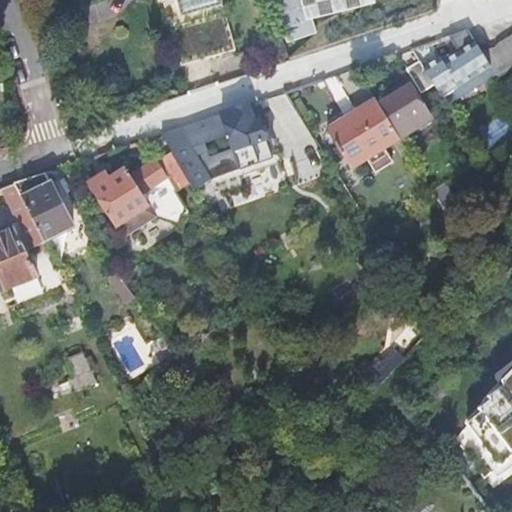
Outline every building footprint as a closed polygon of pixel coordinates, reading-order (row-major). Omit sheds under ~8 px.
[(160,0),(180,65),(234,49),(219,0),(160,0)] [(465,32),(447,38),(457,54),(450,56),(436,60),(426,45),(410,50),(418,63),(432,84),(439,95),(441,99),(489,69),(481,56),(471,41),(465,32)] [(511,36),(481,56),(489,69),(497,82),(511,71),(511,36)] [(447,38),(442,40),(450,56),(457,54),(447,38)] [(432,84),(418,63),(407,70),(421,91),(432,84)] [(488,73),(485,75),(489,83),(493,81),(488,73)] [(378,105),(399,139),(429,120),(408,86),(378,105)] [(353,168),(399,139),(378,105),(375,101),(329,130),(353,168)] [(277,157),(263,118),(260,118),(255,103),(160,135),(158,135),(170,153),(187,181),(193,191),(215,178),(244,167),(277,157)] [(511,163),(511,149),(502,156),(508,166),(511,163)] [(187,181),(170,153),(155,162),(154,160),(128,176),(124,169),(108,179),(104,173),(88,182),(121,236),(153,215),(172,220),(187,210),(173,189),(187,181)] [(15,184),(15,186),(44,239),(70,227),(44,175),(15,184)] [(13,187),(2,189),(30,248),(43,242),(13,187)] [(0,285),(2,284),(4,289),(32,277),(11,231),(0,235),(0,285)] [(96,384),(81,355),(67,361),(74,378),(67,381),(68,383),(72,394),(96,384)] [(387,356),(333,415),(340,428),(396,367),(387,356)] [(507,378),(484,403),(506,422),(511,414),(511,368),(507,374),(507,378)] [(72,394),(68,383),(57,388),(61,399),(72,394)] [(443,450),(451,462),(464,449),(454,437),(443,450)] [(379,498),(360,511),(380,511),(386,508),(379,498)]
